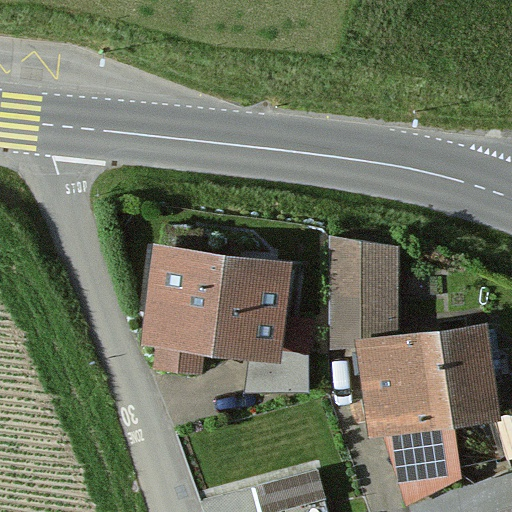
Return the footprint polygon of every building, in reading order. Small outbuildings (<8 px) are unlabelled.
[(389,257),(321,249),(321,326),(390,325),(389,257)] [(280,274),(143,259),(133,353),(269,368),(280,274)] [(346,351),(360,446),(374,444),(392,494),(452,486),(445,434),(492,427),(479,333),(346,351)] [(509,446),(511,444),(511,401),(497,407),(509,446)] [(304,511),(313,510),(307,481),(248,494),(252,511),(304,511)]
